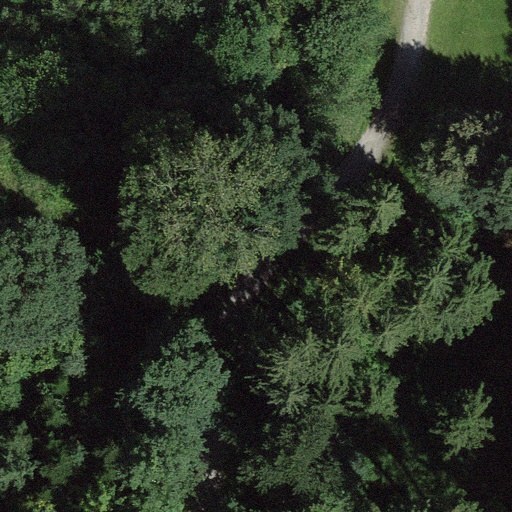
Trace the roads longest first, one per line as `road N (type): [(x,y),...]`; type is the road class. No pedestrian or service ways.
road 1 (track): [(295,257),(375,140),(398,87),(416,0)]
road 2 (track): [(209,511),(215,423),(263,292),(295,257)]
road 3 (track): [(511,351),(295,257)]
